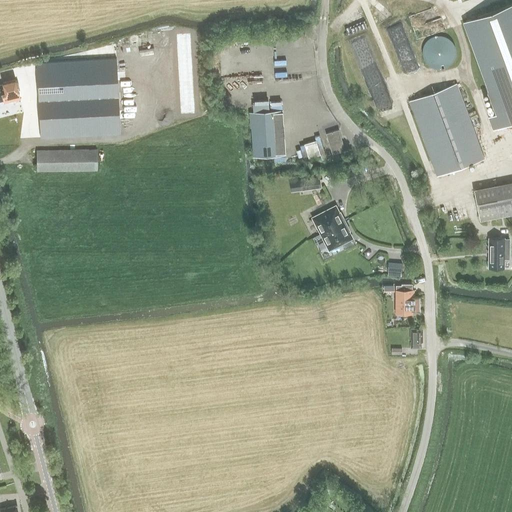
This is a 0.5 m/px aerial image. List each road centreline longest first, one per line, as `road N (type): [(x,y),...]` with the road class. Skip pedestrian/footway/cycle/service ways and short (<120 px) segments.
road 1 (unclassified): [(401,511),(430,410),(428,271),(400,179),(330,95),(321,39),(325,0)]
road 2 (track): [(435,196),(361,0)]
road 3 (track): [(511,166),(500,169),(466,70),(400,93)]
road 4 (secondary): [(30,417),(0,297)]
